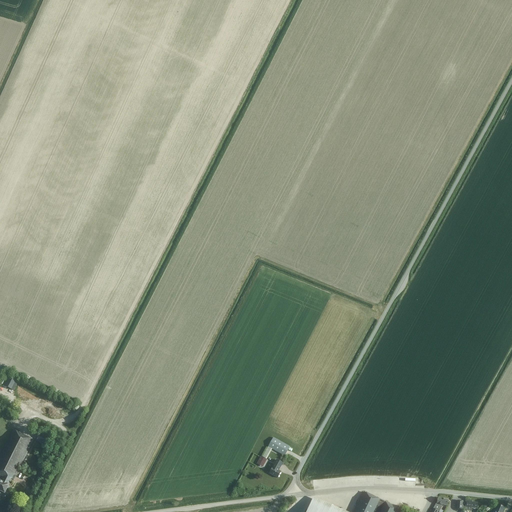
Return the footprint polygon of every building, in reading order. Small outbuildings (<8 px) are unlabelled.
[(3,385),(14,390),(19,380),(8,375),(3,385)] [(12,479),(14,480),(34,440),(13,430),(0,456),(0,477),(1,478),(1,479),(2,480),(1,482),(0,481),(0,493),(1,491),(5,493),(9,486),(8,486),(12,479)] [(41,432),(36,441),(49,447),(53,439),(41,432)] [(263,457),(266,459),(272,449),(285,456),(290,446),(274,437),(263,457)] [(261,457),(257,464),(263,467),(267,460),(261,457)] [(277,459),(273,465),(275,466),(274,468),(273,467),(270,473),(278,478),(281,472),(279,470),(284,462),(277,459)] [(398,511),(400,509),(366,493),(363,492),(352,511),(398,511)] [(443,505),(447,506),(449,500),(438,498),(437,503),(436,503),(433,509),(431,511),(437,511),(438,511),(439,511),(442,507),(443,505)] [(339,511),(312,499),(306,511),(339,511)] [(471,510),(471,509),(477,509),(478,503),(472,502),(472,501),(465,500),(465,502),(463,501),(457,500),(456,509),(462,510),(462,509),(471,510)]
